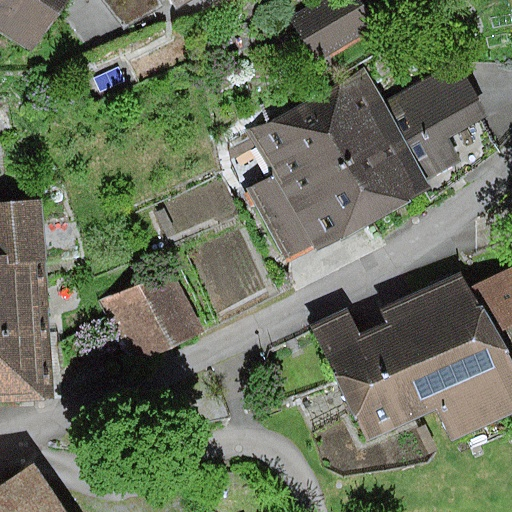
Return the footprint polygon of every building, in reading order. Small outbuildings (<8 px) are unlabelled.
[(0,0),(0,26),(29,47),(63,0),(0,0)] [(165,0),(114,0),(128,19),(167,2),(165,0)] [(376,23),(362,0),(323,0),(292,18),(316,58),(376,23)] [(337,88),(306,104),(369,226),(429,189),(425,180),(461,162),(448,139),(486,115),(459,62),(385,105),(365,68),(337,88)] [(369,226),(306,104),(274,122),(243,130),(275,178),(247,191),(288,263),(369,226)] [(39,201),(0,203),(0,400),(53,398),(39,201)] [(511,265),(468,287),(460,271),(379,310),(387,327),(358,341),(345,313),(314,328),(368,441),(437,408),(453,442),(511,413),(511,361),(498,333),(511,326),(511,265)] [(201,333),(173,271),(100,300),(127,371),(201,333)] [(63,511),(33,461),(0,479),(0,511),(63,511)]
